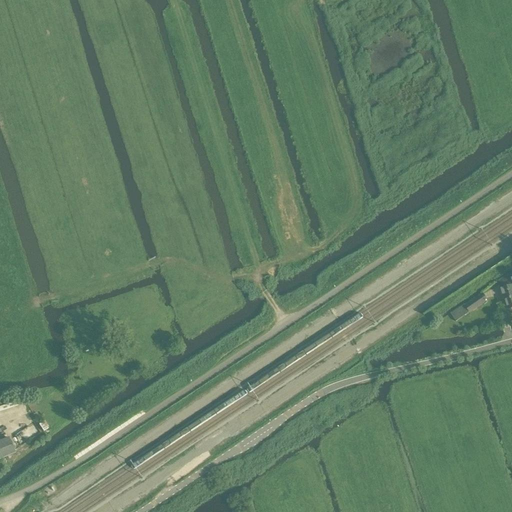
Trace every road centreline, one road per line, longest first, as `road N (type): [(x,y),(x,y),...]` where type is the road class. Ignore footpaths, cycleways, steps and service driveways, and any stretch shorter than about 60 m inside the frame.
road 1 (unclassified): [(0,502),(68,468),(511,174)]
road 2 (track): [(0,342),(37,301),(142,266),(167,261),(226,280),(256,277),(173,0)]
road 3 (unclassified): [(141,511),(322,391),(511,341)]
